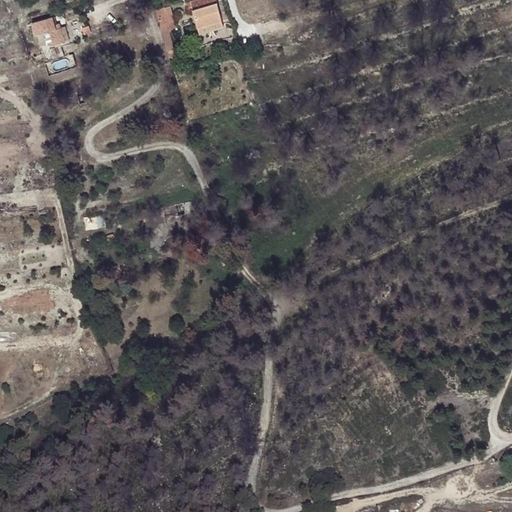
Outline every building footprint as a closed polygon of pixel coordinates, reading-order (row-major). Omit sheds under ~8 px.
[(216,0),(198,0),(187,3),(191,14),(219,7),(216,0)] [(158,9),(172,56),(180,54),(173,30),(179,28),(172,5),(158,9)] [(219,7),(191,14),(198,41),(226,33),(219,7)] [(55,28),(39,34),(43,46),(59,40),(55,28)] [(61,44),(51,48),(54,58),(65,55),(61,44)]
